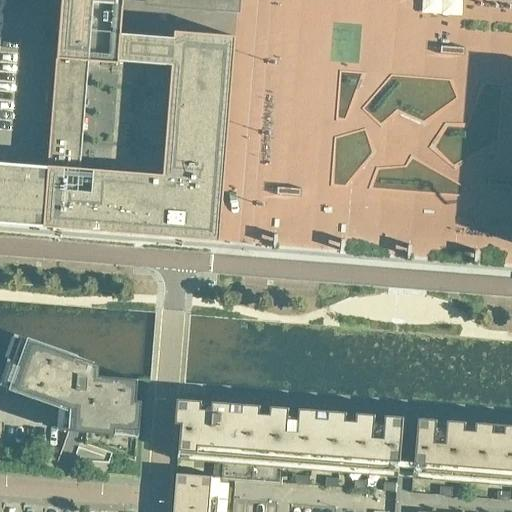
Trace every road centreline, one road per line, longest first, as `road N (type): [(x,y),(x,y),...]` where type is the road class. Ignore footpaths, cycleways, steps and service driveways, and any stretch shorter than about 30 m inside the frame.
road 1 (unclassified): [(511,286),(176,260)]
road 2 (residential): [(157,496),(176,260)]
road 3 (unclassified): [(176,260),(0,245)]
road 4 (residential): [(157,496),(0,484)]
